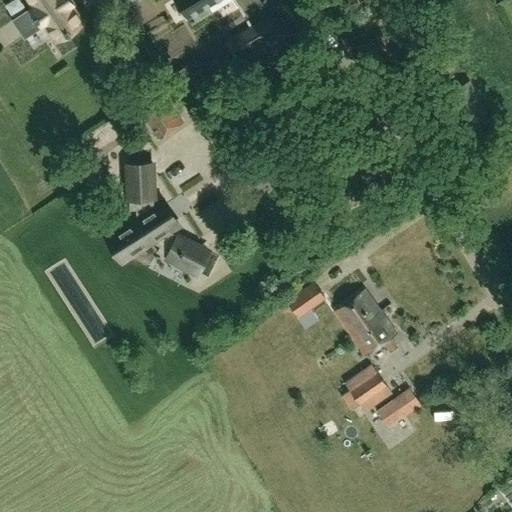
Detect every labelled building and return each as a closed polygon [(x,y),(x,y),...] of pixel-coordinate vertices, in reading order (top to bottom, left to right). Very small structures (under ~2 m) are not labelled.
[(29,0),(33,5),(30,7),(42,24),(45,22),(46,24),(57,40),(63,35),(64,37),(78,27),(77,26),(83,22),(72,4),(74,3),(71,0),(29,0)] [(144,0),(122,0),(130,11),(144,0)] [(217,0),(175,0),(187,18),(190,16),(192,20),(209,11),(206,7),(217,0)] [(243,33),(230,40),(241,59),(286,32),(275,13),(243,33)] [(435,73),(425,51),(414,57),(424,78),(435,73)] [(454,88),(444,94),(463,132),(486,120),(467,82),(454,88)] [(161,138),(183,120),(165,97),(142,115),(161,138)] [(90,180),(101,172),(84,148),(73,156),(90,180)] [(122,265),(155,244),(160,246),(157,252),(165,256),(163,260),(198,277),(213,249),(178,231),(176,234),(172,232),(183,226),(164,196),(154,204),(154,200),(158,199),(155,160),(124,162),(126,201),(130,201),(130,210),(136,209),(137,214),(103,236),(122,265)] [(299,315),(326,296),(314,280),(281,304),(291,319),(298,314),(299,315)] [(364,321),(380,310),(365,288),(335,309),(351,333),(365,323),(364,321)] [(365,323),(351,333),(366,354),(383,341),(389,350),(396,345),(390,337),(396,332),(380,310),(364,321),(365,323)] [(365,410),(392,392),(386,384),(377,371),(372,363),(345,382),(360,402),(365,410)] [(411,387),(377,410),(389,427),(422,404),(411,387)] [(511,475),(511,476),(511,477),(500,486),(511,502),(511,475)]
